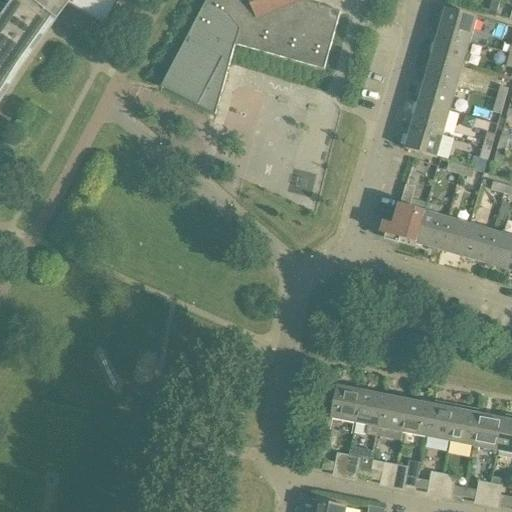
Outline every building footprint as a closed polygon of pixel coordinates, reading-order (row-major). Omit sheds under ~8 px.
[(0,90),(6,82),(4,80),(13,66),(22,52),(24,54),(40,32),(42,29),(49,20),(53,23),(67,6),(82,14),(93,20),(101,23),(112,0),(34,0),(32,4),(27,0),(14,0),(10,6),(8,9),(0,19),(0,90)] [(208,0),(206,4),(162,88),(216,116),(230,67),(236,46),(324,71),(341,12),(313,5),(311,0),(208,0)] [(498,4),(492,2),(489,12),(495,14),(498,4)] [(446,10),(439,34),(471,43),(477,19),(446,10)] [(510,54),(511,54),(511,27),(506,26),(501,47),(511,50),(510,54)] [(439,34),(433,56),(464,65),(471,43),(439,34)] [(464,65),(433,56),(426,79),(457,88),(464,65)] [(426,79),(419,103),(451,112),(457,88),(426,79)] [(500,88),(497,101),(505,103),(509,90),(500,88)] [(505,103),(497,101),(493,114),(502,116),(505,103)] [(419,103),(413,126),(444,135),(451,112),(419,103)] [(444,135),(413,126),(406,150),(437,159),(444,135)] [(487,134),(483,147),(492,149),(495,136),(487,134)] [(497,151),(505,153),(509,140),(501,138),(497,151)] [(492,149),(483,147),(480,160),(488,162),(492,149)] [(505,153),(497,151),(494,163),(502,166),(505,153)] [(460,176),(462,168),(449,164),(447,172),(460,176)] [(462,168),(460,176),(473,179),(475,171),(462,168)] [(504,195),(507,187),(494,183),(491,192),(504,195)] [(406,186),(400,206),(409,209),(415,188),(406,186)] [(424,213),(409,209),(400,206),(394,226),(384,223),(381,234),(415,244),(424,213)] [(447,220),(424,213),(415,244),(438,251),(447,220)] [(447,220),(438,251),(461,258),(470,226),(447,220)] [(493,233),(470,226),(461,258),(484,264),(493,233)] [(511,254),(511,238),(493,233),(484,264),(507,271),(511,254)] [(357,425),(362,393),(338,388),(331,420),(357,425)] [(386,397),(362,393),(357,425),(368,427),(366,436),(378,438),(386,397)] [(409,402),(386,397),(378,438),(401,443),(403,434),(409,402)] [(432,407),(409,402),(403,434),(426,438),(432,407)] [(432,407),(426,438),(450,443),(457,407),(442,404),(441,408),(432,407)] [(450,443),(473,448),(479,416),(471,414),(472,410),(457,407),(450,443)] [(479,416),(473,448),(496,452),(503,420),(479,416)] [(505,421),(503,420),(496,452),(511,455),(511,417),(506,416),(505,421)] [(371,471),(370,480),(381,482),(385,463),(373,461),(371,471)] [(334,473),(336,464),(324,462),(322,471),(334,473)] [(409,463),(406,478),(411,479),(418,480),(421,465),(409,463)] [(370,480),(371,471),(359,469),(357,478),(370,480)] [(417,489),(418,480),(411,479),(406,478),(405,487),(417,489)] [(430,483),(418,480),(417,489),(429,492),(430,483)] [(464,499),(465,490),(454,487),(452,496),(464,499)] [(465,490),(464,499),(476,501),(478,492),(465,490)] [(510,508),(511,499),(501,497),(499,506),(510,508)] [(346,511),(347,508),(315,502),(313,511),(309,511),(308,511),(346,511)]
